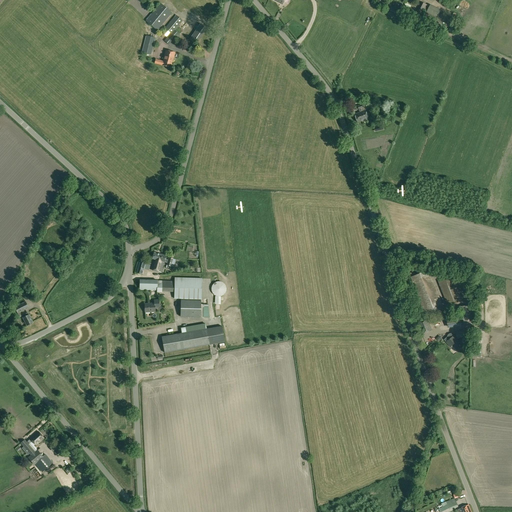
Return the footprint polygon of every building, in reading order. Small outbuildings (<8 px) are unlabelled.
[(416,12),(423,15),(428,5),(421,2),(416,12)] [(172,13),(160,3),(145,21),(158,30),(172,13)] [(441,10),(431,5),(427,12),(437,17),(441,10)] [(422,18),(435,25),(439,19),(426,12),(422,18)] [(169,45),(173,40),(174,41),(180,35),(175,30),(178,26),(183,21),(176,15),(165,28),(166,30),(170,33),(167,35),(168,36),(164,41),(169,45)] [(190,18),(184,25),(186,27),(192,20),(190,18)] [(449,31),(452,32),(453,32),(457,23),(453,21),(449,31)] [(207,28),(200,23),(190,38),(197,43),(207,28)] [(142,52),(151,55),(155,38),(146,35),(142,52)] [(164,56),(163,61),(156,59),(155,63),(162,65),(171,68),(174,56),(175,52),(166,50),(164,56)] [(354,115),(357,122),(361,121),(362,121),(368,119),(365,110),(361,111),(360,112),(354,115)] [(167,262),(167,265),(166,268),(170,269),(171,266),(173,267),(176,260),(173,259),(169,258),(168,260),(165,259),(166,256),(154,253),(152,259),(153,259),(150,270),(161,273),(164,262),(165,262),(167,262)] [(136,272),(143,274),(146,264),(139,262),(136,272)] [(411,277),(426,315),(444,308),(429,270),(411,277)] [(456,281),(471,285),(472,285),(473,278),(457,274),(456,281)] [(448,277),(447,277),(438,281),(448,306),(462,300),(453,275),(448,277)] [(173,281),(140,280),(140,281),(140,290),(157,290),(157,291),(174,291),(174,299),(181,299),(180,317),(201,317),(204,317),(209,317),(208,307),(201,307),(201,278),(175,278),(175,280),(173,280),(173,281)] [(221,296),(222,296),(222,295),(223,295),(224,294),(224,293),(225,293),(225,292),(226,292),(226,291),(226,290),(226,289),(226,288),(226,287),(226,286),(225,286),(225,285),(224,284),(223,283),(222,283),(222,282),(221,282),(220,282),(219,282),(218,282),(217,282),(216,282),(215,282),(215,283),(214,283),(214,284),(213,284),(213,285),(212,285),(212,286),(212,287),(212,288),(211,288),(211,289),(211,290),(212,290),(212,291),(212,292),(212,293),(213,293),(213,294),(214,294),(214,295),(215,295),(215,296),(216,296),(217,296),(218,296),(219,296),(220,296),(221,296)] [(21,295),(19,290),(12,293),(13,294),(8,297),(10,300),(21,295)] [(154,302),(154,303),(145,303),(145,312),(155,312),(155,308),(159,308),(159,302),(159,300),(154,300),(154,302)] [(18,313),(21,312),(25,310),(29,308),(25,301),(14,307),(18,313)] [(460,306),(463,325),(473,324),(471,305),(460,306)] [(22,315),(22,316),(23,318),(27,325),(33,322),(29,315),(27,313),(22,315)] [(447,317),(448,328),(462,326),(461,315),(447,317)] [(417,323),(422,334),(432,330),(427,319),(417,323)] [(205,324),(180,328),(181,333),(161,337),(164,353),(209,345),(224,342),(222,326),(206,329),(205,324)] [(455,333),(457,339),(468,335),(465,329),(455,333)] [(448,336),(444,340),(452,348),(453,347),(458,351),(463,346),(451,334),(450,334),(448,335),(448,336)] [(38,431),(30,439),(36,445),(44,438),(38,431)] [(54,452),(63,445),(62,444),(58,439),(49,447),(54,452)] [(31,442),(30,440),(27,443),(25,440),(21,443),(24,447),(30,453),(31,456),(28,458),(34,466),(36,464),(41,470),(43,472),(53,463),(46,455),(43,457),(38,450),(35,452),(34,450),(29,444),(31,442)] [(439,509),(440,511),(448,508),(447,505),(449,509),(458,505),(455,498),(441,503),(441,504),(439,505),(440,508),(439,509)]
